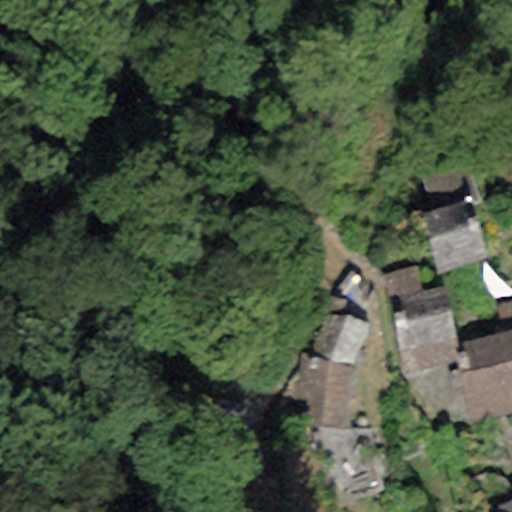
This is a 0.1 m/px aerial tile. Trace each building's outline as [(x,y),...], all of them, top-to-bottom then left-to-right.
[(419,215),(438,276),(487,261),(469,200),(475,199),(465,168),(418,182),(427,212),(419,215)] [(416,267),(382,275),(403,375),(455,364),(452,347),(458,345),(445,285),(421,290),(416,267)] [(511,302),(495,306),(502,335),(511,378),(511,302)] [(325,313),(306,359),(353,362),(369,324),(325,313)] [(469,423),(511,413),(511,378),(502,335),(458,345),(452,347),(455,364),(469,423)] [(306,359),(298,358),(293,426),(348,430),(353,362),(306,359)]
